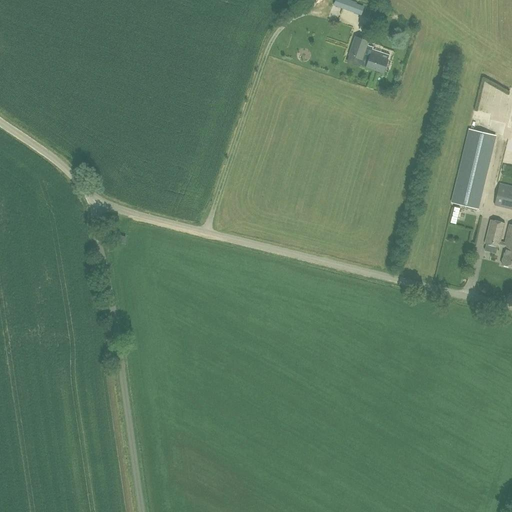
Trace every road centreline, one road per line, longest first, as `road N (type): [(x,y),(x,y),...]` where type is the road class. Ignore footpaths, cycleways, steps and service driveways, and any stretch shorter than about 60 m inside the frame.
road 1 (unclassified): [(511,307),(94,201)]
road 2 (unclassified): [(144,511),(94,201)]
road 3 (unclassified): [(94,201),(67,168),(0,121)]
